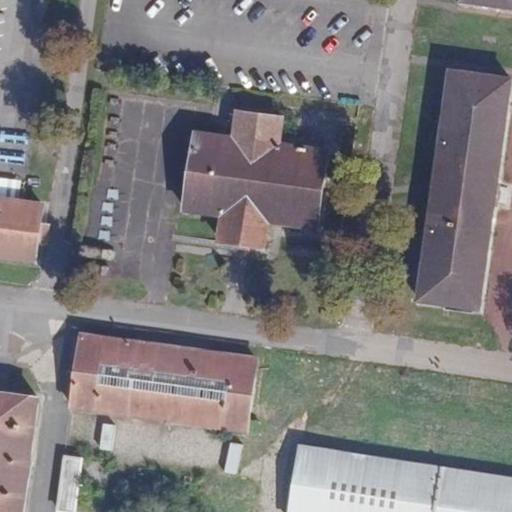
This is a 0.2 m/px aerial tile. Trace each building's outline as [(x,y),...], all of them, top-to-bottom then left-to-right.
[(511,8),(511,0),(461,0),(461,2),(511,8)] [(481,310),(511,82),(511,80),(502,79),(452,72),(420,301),(481,310)] [(318,228),(329,153),(280,145),(284,120),(239,113),(235,139),(197,134),(186,210),(224,216),(221,242),(265,248),(269,222),(318,228)] [(0,256),(37,261),(44,206),(0,200),(0,256)] [(248,432),(258,360),(83,336),(73,408),(248,432)] [(0,511),(24,511),(40,399),(0,393),(0,511)] [(302,448),(292,511),(511,511),(511,480),(502,479),(302,448)] [(75,511),(83,460),(66,458),(59,511),(65,511),(75,511)]
